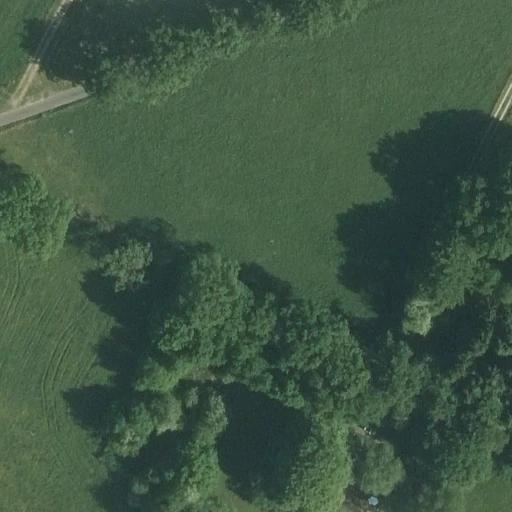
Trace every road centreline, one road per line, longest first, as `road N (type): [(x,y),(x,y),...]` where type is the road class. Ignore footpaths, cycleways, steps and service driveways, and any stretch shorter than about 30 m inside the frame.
road 1 (unclassified): [(0,121),(337,0)]
road 2 (unknown): [(67,0),(0,114)]
